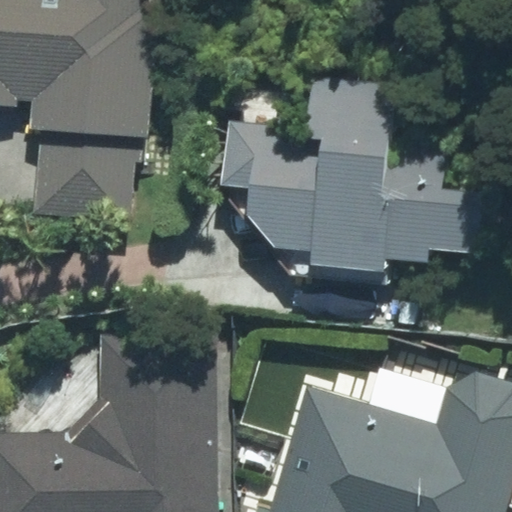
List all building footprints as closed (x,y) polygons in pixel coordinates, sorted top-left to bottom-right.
[(0,0),(0,103),(27,105),(27,99),(43,99),(41,127),(50,127),(44,212),(141,218),(144,160),(150,160),(152,134),(158,134),(167,2),(153,0),(0,0)] [(401,134),(407,83),(328,75),(322,125),(245,116),(237,181),(271,185),(268,211),(294,244),(332,248),(331,258),(403,267),(405,255),(446,260),(448,245),(493,249),(500,190),(455,185),(459,141),(401,134)] [(226,511),(223,330),(107,333),(107,396),(74,430),(0,430),(0,511),(226,511)] [(511,511),(511,377),(485,369),(455,386),(445,422),(314,385),(277,511),(511,511)] [(241,511),(264,511),(265,491),(241,492),(241,511)]
